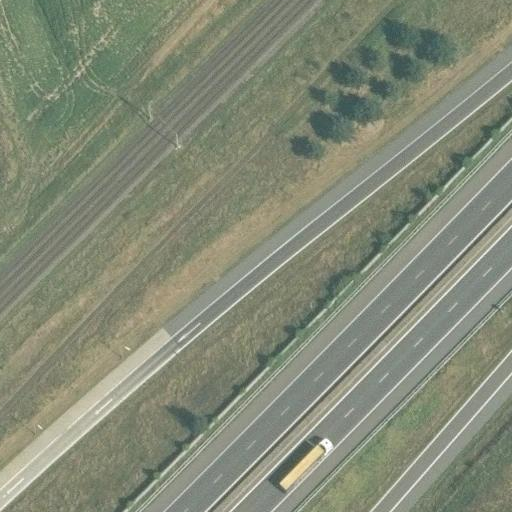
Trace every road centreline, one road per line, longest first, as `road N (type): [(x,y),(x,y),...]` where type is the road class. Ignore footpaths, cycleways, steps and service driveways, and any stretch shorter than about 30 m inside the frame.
road 1 (motorway): [(511,70),(175,344),(0,500)]
road 2 (motorway): [(511,178),(183,511)]
road 3 (motorway): [(254,511),(511,250)]
road 4 (motorway): [(380,511),(511,361)]
